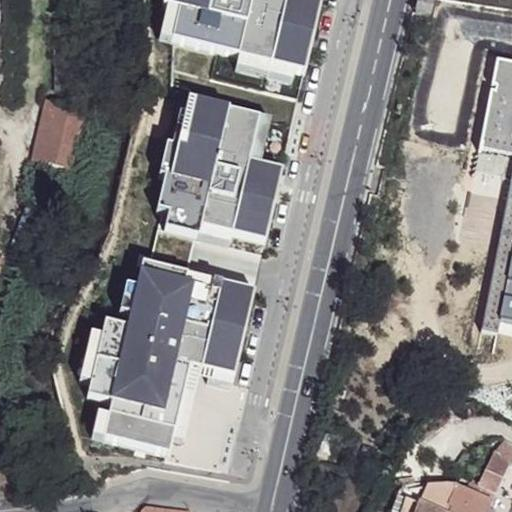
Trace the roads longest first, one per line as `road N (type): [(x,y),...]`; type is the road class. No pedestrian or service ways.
road 1 (residential): [(353,0),(250,423),(288,441)]
road 2 (primary): [(391,0),(288,441)]
road 3 (unclassified): [(266,511),(151,489),(68,511)]
